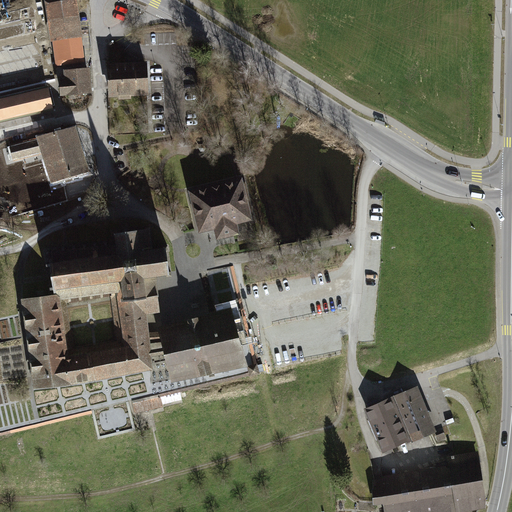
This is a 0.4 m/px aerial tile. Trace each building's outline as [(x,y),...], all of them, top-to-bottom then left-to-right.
[(72,3),(51,6),(59,65),(65,64),(65,60),(79,58),(72,3)] [(0,53),(0,60),(33,52),(31,46),(0,53)] [(109,66),(110,95),(147,93),(145,65),(124,66),(123,49),(109,49),(110,66),(109,66)] [(33,52),(0,60),(0,82),(38,73),(33,52)] [(90,91),(88,70),(66,72),(67,81),(61,81),(62,94),(90,91)] [(38,73),(0,82),(0,89),(40,79),(38,73)] [(85,171),(73,129),(40,138),(40,139),(10,147),(13,159),(44,152),(54,181),(85,171)] [(240,182),(192,193),(201,230),(216,226),(218,237),(236,232),(234,222),(249,218),(240,182)] [(120,302),(158,297),(156,277),(167,276),(167,278),(173,277),(172,271),(169,272),(166,250),(169,250),(169,244),(163,245),(163,248),(152,250),(150,231),(150,226),(146,227),(146,229),(136,231),(136,229),(134,229),(134,231),(127,232),(117,233),(117,231),(112,232),(113,237),(115,237),(116,245),(107,246),(107,242),(104,242),(104,246),(97,247),(96,243),(94,243),(94,247),(86,248),(86,245),(83,245),(83,249),(75,250),(75,246),(72,246),(73,250),(68,251),(64,251),(64,247),(61,247),(62,251),(50,253),(47,251),(46,254),(49,255),(50,263),(46,264),(46,267),(50,267),(52,277),(53,287),(49,287),(49,290),(53,290),(55,297),(55,299),(58,299),(68,298),(69,301),(71,301),(70,298),(79,297),(79,300),(82,300),(81,296),(90,295),(90,298),(93,298),(92,295),(100,294),(101,297),(103,297),(102,294),(111,292),(112,296),(114,296),(114,292),(119,291),(120,300),(120,302)] [(68,383),(150,367),(148,341),(147,334),(145,313),(150,313),(153,313),(152,311),(157,311),(158,313),(160,312),(158,297),(120,302),(121,313),(122,313),(126,348),(66,359),(58,299),(55,299),(55,297),(23,301),(35,386),(68,383)] [(230,312),(162,329),(163,333),(165,340),(170,362),(173,377),(239,364),(244,363),(232,324),(230,312)] [(163,333),(147,334),(148,341),(165,340),(163,333)] [(249,367),(251,375),(258,372),(256,365),(249,367)] [(416,389),(389,399),(366,409),(384,450),(407,440),(407,442),(433,431),(416,389)] [(152,398),(132,403),(134,412),(163,405),(162,404),(182,400),(180,392),(152,398)] [(45,426),(47,433),(88,423),(86,415),(45,426)] [(452,469),(382,481),(384,490),(385,500),(387,511),(458,511),(458,510),(479,506),(483,494),(476,454),(450,458),(452,469)] [(375,482),(375,491),(384,490),(382,481),(378,481),(375,482)] [(373,510),(374,502),(368,502),(366,502),(364,501),(361,501),(360,508),(373,510)]
